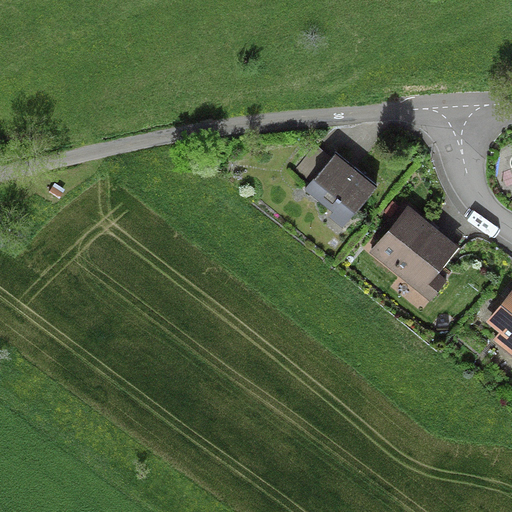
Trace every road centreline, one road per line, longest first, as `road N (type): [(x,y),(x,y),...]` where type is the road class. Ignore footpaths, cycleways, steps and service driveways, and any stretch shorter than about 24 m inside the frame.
road 1 (residential): [(452,109),(224,125),(0,173)]
road 2 (track): [(310,118),(381,70),(511,27)]
road 3 (residential): [(452,109),(476,203),(511,228)]
